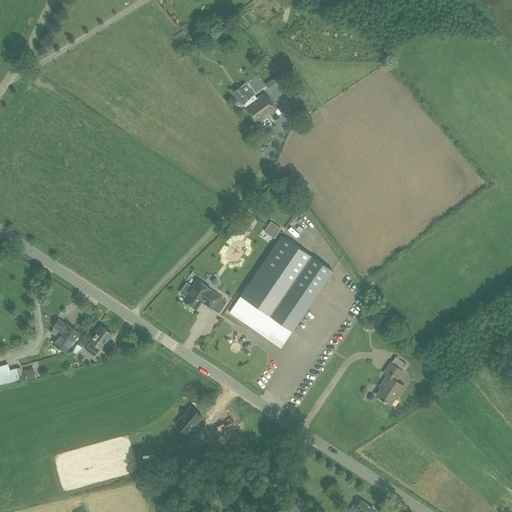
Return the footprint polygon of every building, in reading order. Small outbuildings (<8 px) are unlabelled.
[(241,86),(233,92),(241,103),(257,124),(277,110),(264,92),(256,98),(254,94),(245,83),(241,86)] [(299,92),(289,99),(302,116),(312,108),(299,92)] [(271,222),(267,227),(277,234),(280,228),(271,222)] [(281,236),(229,312),(281,348),(333,271),(281,236)] [(186,283),(179,292),(186,297),(183,300),(196,309),(201,302),(212,309),(220,297),(209,289),(210,289),(197,280),(192,287),(186,283)] [(53,327),(50,332),(57,338),(69,347),(79,334),(67,325),(66,325),(58,319),(53,327)] [(90,342),(87,346),(97,353),(99,349),(101,350),(112,334),(100,325),(88,341),(90,342)] [(74,352),(82,359),(90,350),(82,343),(74,352)] [(386,384),(377,396),(379,397),(378,397),(385,402),(386,401),(390,404),(394,397),(396,398),(404,386),(396,381),(402,371),(391,363),(384,373),(388,376),(384,382),(386,384)] [(0,384),(18,380),(15,372),(14,369),(8,371),(7,365),(2,367),(0,367),(0,384)] [(33,368),(23,371),(26,382),(36,379),(33,368)] [(182,417),(175,424),(187,434),(191,429),(195,432),(200,427),(196,423),(202,417),(190,407),(187,411),(186,411),(182,416),(182,417)] [(191,449),(168,454),(171,466),(194,461),(191,449)] [(353,504),(347,511),(374,511),(375,510),(360,500),(356,506),(353,504)]
